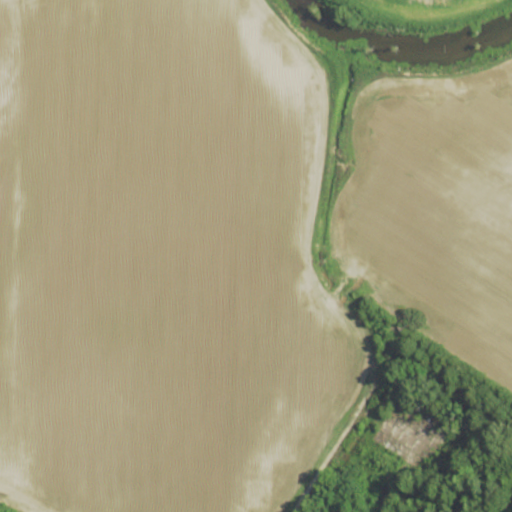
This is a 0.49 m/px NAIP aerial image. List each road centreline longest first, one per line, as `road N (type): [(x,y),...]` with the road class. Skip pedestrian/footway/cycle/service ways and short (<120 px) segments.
road 1 (residential): [(293,511),(372,384),(404,349)]
road 2 (residential): [(404,349),(511,421)]
